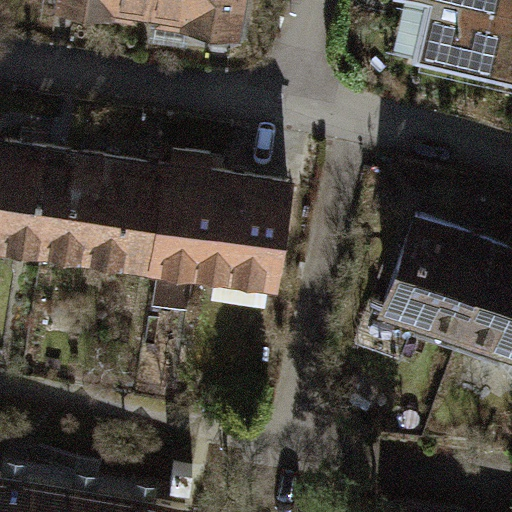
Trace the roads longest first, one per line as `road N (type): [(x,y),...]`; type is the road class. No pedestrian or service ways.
road 1 (residential): [(358,106),(284,449)]
road 2 (residential): [(0,48),(297,92)]
road 3 (residential): [(358,106),(511,153)]
